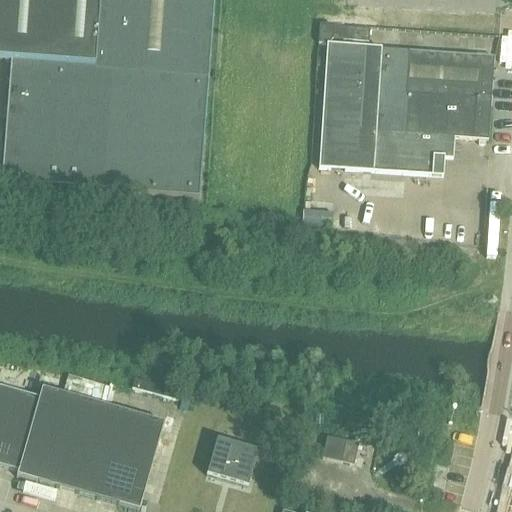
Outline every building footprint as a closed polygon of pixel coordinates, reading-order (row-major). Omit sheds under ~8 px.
[(0,0),(0,62),(10,63),(1,185),(198,199),(212,0),(0,0)] [(318,46),(327,47),(332,41),(369,44),(370,30),(352,29),(319,26),(318,46)] [(319,170),(443,180),(445,161),(453,162),(454,140),(487,142),(493,59),(370,51),(327,49),(319,170)] [(511,166),(458,165),(458,182),(511,182),(511,166)] [(331,228),(332,216),(303,214),(302,226),(331,228)] [(16,479),(130,511),(139,511),(142,504),(141,504),(164,427),(41,392),(39,401),(0,390),(0,468),(17,474),(16,479)] [(212,440),(202,476),(223,482),(233,446),(212,440)] [(322,461),(355,468),(359,446),(352,445),(326,440),(322,461)] [(450,441),(448,452),(467,457),(469,446),(450,441)] [(233,446),(223,482),(243,488),(254,452),(233,446)] [(267,511),(244,505),(244,504),(235,501),(232,511),(267,511)]
